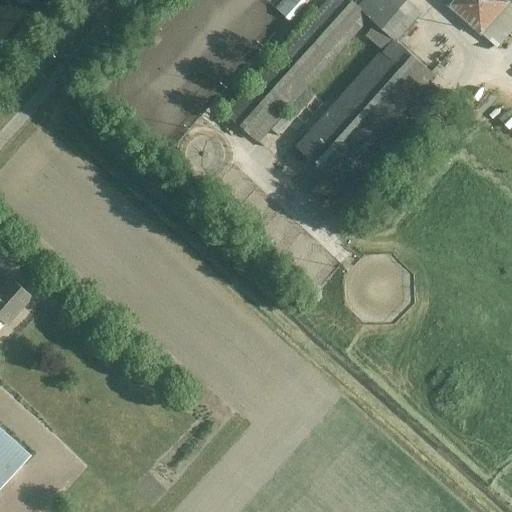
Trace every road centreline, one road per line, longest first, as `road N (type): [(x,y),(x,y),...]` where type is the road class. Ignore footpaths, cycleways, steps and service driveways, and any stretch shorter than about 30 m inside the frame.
road 1 (track): [(511,87),(414,0)]
road 2 (tertiary): [(0,92),(82,0)]
